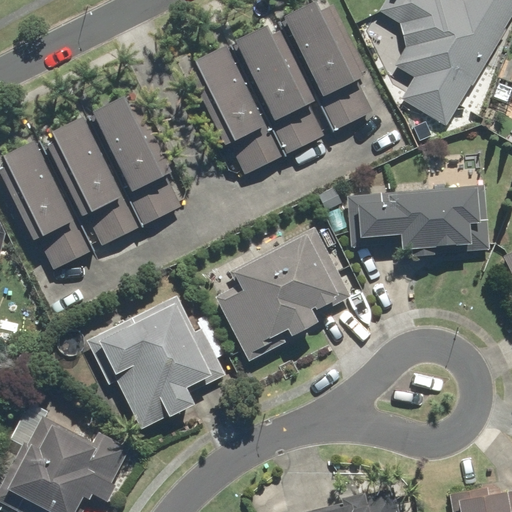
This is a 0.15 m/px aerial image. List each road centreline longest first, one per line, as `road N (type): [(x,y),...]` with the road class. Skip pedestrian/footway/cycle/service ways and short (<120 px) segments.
road 1 (residential): [(311,422),(409,346),(434,346),(459,356),(476,376),(484,398),(467,423),(443,442),(366,427)]
road 2 (residential): [(0,78),(156,0)]
road 3 (residential): [(174,511),(250,448),(311,422)]
